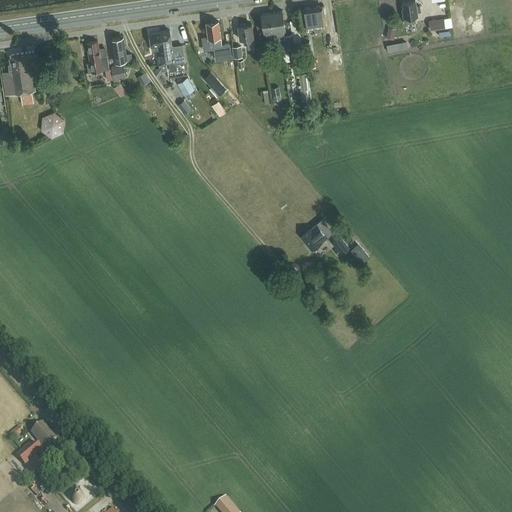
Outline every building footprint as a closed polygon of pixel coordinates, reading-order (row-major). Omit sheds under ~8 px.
[(415,16),(417,16),(417,13),(421,12),(420,6),(416,7),(415,1),(403,2),(404,8),(402,8),(405,24),(415,22),(415,16)] [(323,24),(325,24),(323,6),(303,9),(305,30),(314,28),(315,31),(324,30),(323,24)] [(282,11),(270,12),(273,31),(280,30),(281,36),(277,36),(277,42),(285,41),(286,48),(294,47),(292,34),(284,35),(283,30),(284,29),(282,11)] [(265,32),(266,38),(277,36),(281,36),(280,30),(273,31),(270,12),(261,13),(264,32),(265,32)] [(443,18),(429,20),(431,30),(445,28),(443,18)] [(216,60),(232,58),(230,43),(222,45),(218,21),(206,23),(209,45),(213,44),(213,46),(214,46),(216,60)] [(248,49),(255,48),(253,38),(253,37),(251,24),(238,26),(240,39),(247,38),(248,49)] [(169,30),(160,32),(162,49),(164,48),(166,64),(174,63),(184,61),(182,44),(172,45),(169,30)] [(160,32),(150,33),(152,51),(156,50),(158,65),(166,64),(164,48),(162,49),(160,32)] [(131,53),(126,54),(123,37),(111,39),(114,62),(132,59),(131,53)] [(90,63),(87,63),(88,72),(106,69),(107,80),(113,79),(110,69),(109,69),(107,58),(102,59),(100,48),(99,49),(98,41),(87,43),(90,63)] [(234,58),(243,57),(241,46),(232,47),(234,58)] [(289,50),(283,51),(284,59),(291,58),(289,50)] [(32,71),(37,70),(34,51),(11,54),(11,58),(9,58),(10,64),(8,64),(9,71),(2,72),(5,95),(20,93),(22,105),(34,103),(32,91),(35,91),(32,71)] [(299,73),(306,72),(305,62),(297,63),(299,73)] [(182,64),(168,66),(169,77),(184,75),(182,64)] [(114,79),(126,76),(123,66),(112,69),(114,79)] [(148,70),(140,72),(141,80),(150,79),(148,70)] [(226,89),(210,72),(204,78),(219,95),(226,89)] [(194,89),(187,77),(177,83),(184,95),(194,89)] [(122,82),(115,86),(120,94),(127,90),(122,82)] [(271,88),(274,100),(281,99),(278,87),(271,88)] [(179,105),(185,113),(191,108),(184,100),(179,105)] [(64,132),(65,119),(54,112),(42,117),(41,130),(52,138),(64,132)] [(322,241),(333,232),(322,219),(301,237),(311,249),(322,241)] [(350,248),(340,236),(332,243),(342,255),(350,248)] [(359,239),(353,243),(362,258),(368,254),(359,239)] [(45,449),(57,438),(43,422),(31,433),(45,449)] [(20,427),(19,427),(10,434),(14,439),(24,432),(20,427)] [(30,444),(17,455),(16,455),(32,474),(43,464),(37,456),(44,450),(37,443),(32,447),(30,444)] [(81,482),(91,498),(98,493),(88,477),(81,482)] [(83,500),(84,497),(83,494),(80,492),(77,491),(74,492),(72,494),(71,497),(72,500),(74,503),(77,504),(81,503),(83,500)] [(215,508),(216,507),(220,511),(238,511),(226,497),(215,507),(215,508)]
